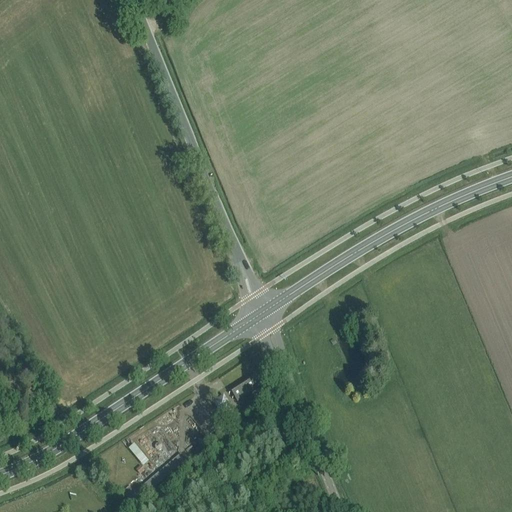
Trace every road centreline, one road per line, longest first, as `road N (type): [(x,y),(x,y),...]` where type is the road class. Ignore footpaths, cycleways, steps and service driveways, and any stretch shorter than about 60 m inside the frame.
road 1 (tertiary): [(261,314),(133,0)]
road 2 (secondary): [(0,474),(24,467),(261,314)]
road 3 (secondary): [(261,314),(435,209),(511,178)]
road 4 (tertiary): [(345,511),(261,314)]
